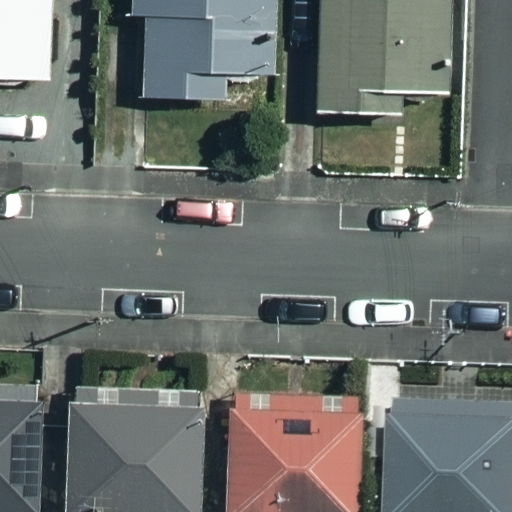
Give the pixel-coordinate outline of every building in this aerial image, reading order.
[(44,0),(0,0),(0,79),(43,80),(44,0)] [(262,0),(119,0),(119,18),(135,18),(136,99),(210,98),(210,78),(263,78),(262,0)] [(439,0),(307,0),(310,116),(389,115),(388,95),(442,94),(439,0)] [(31,511),(29,378),(0,378),(0,511),(31,511)] [(352,511),(353,392),(223,391),(222,511),(352,511)] [(191,511),(193,400),(63,398),(61,511),(191,511)] [(511,511),(511,399),(387,398),(385,511),(511,511)]
